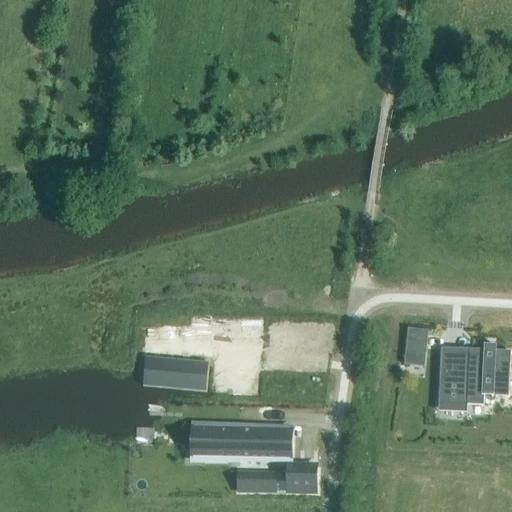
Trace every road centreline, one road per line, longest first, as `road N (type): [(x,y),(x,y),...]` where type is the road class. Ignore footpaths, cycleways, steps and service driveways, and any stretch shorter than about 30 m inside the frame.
road 1 (unclassified): [(511,302),(358,294)]
road 2 (residential): [(358,294),(341,407),(331,422)]
